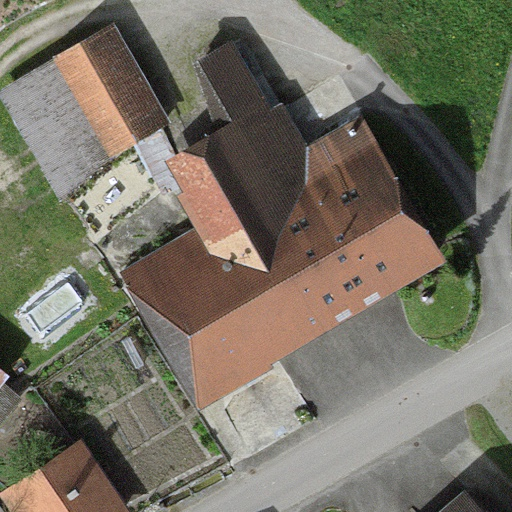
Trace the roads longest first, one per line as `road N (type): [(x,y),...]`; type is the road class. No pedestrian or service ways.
road 1 (residential): [(230,511),(511,355)]
road 2 (track): [(511,315),(494,285),(511,112)]
